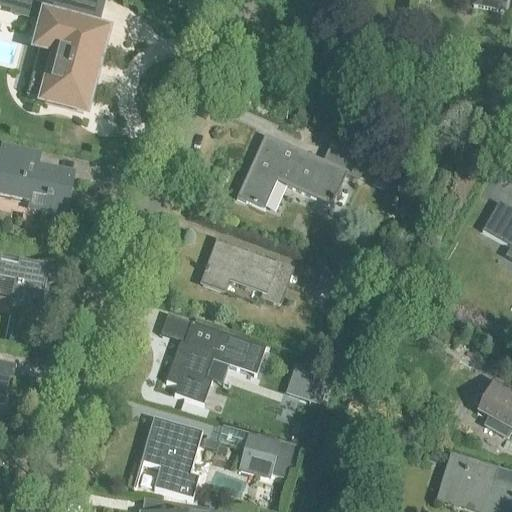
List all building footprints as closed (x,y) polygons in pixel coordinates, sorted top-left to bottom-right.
[(69,0),(0,0),(0,8),(14,12),(13,17),(44,25),(37,52),(56,57),(44,105),(82,116),(103,38),(74,31),(81,3),(69,0)] [(357,9),(358,0),(340,0),(339,6),(357,9)] [(474,0),(472,9),(502,16),(505,0),(474,0)] [(238,204),(258,212),(269,186),(328,212),(343,178),(357,184),(366,164),(331,148),(322,169),(306,162),(301,175),(285,168),(290,155),(264,144),(238,204)] [(42,216),(63,220),(71,182),(35,175),(38,160),(4,153),(0,169),(0,200),(31,207),(33,198),(45,201),(42,216)] [(394,171),(382,165),(377,176),(390,182),(394,171)] [(511,215),(497,208),(482,235),(511,252),(507,261),(511,263),(511,215)] [(277,268),(221,247),(205,290),(225,298),(230,285),(267,299),(265,304),(281,310),(293,277),(276,270),(277,268)] [(29,315),(29,314),(34,316),(42,276),(37,275),(37,274),(17,270),(16,274),(0,270),(0,288),(12,291),(9,311),(29,315)] [(318,297),(342,305),(350,282),(326,274),(318,297)] [(165,386),(165,387),(176,391),(179,392),(176,400),(174,399),(173,400),(203,410),(203,409),(200,408),(208,386),(211,387),(211,386),(217,367),(227,371),(238,374),(241,365),(256,371),(262,354),(264,354),(265,353),(190,327),(190,328),(192,329),(186,349),(179,346),(179,347),(178,348),(181,349),(168,387),(165,386)] [(9,332),(5,350),(23,353),(26,336),(9,332)] [(0,407),(2,408),(7,382),(12,383),(15,370),(0,366),(0,407)] [(296,371),(287,397),(319,408),(328,382),(294,370),(294,371),(296,371)] [(511,397),(495,387),(477,418),(489,425),(485,432),(508,444),(511,438),(511,397)] [(165,490),(183,495),(199,439),(151,426),(139,469),(159,475),(160,473),(169,476),(165,490)] [(276,471),(278,462),(274,461),(277,449),(249,443),(242,476),(270,482),(273,471),(276,471)] [(205,444),(203,451),(215,454),(217,447),(205,444)] [(431,454),(429,461),(437,464),(440,457),(431,454)] [(438,509),(449,511),(511,511),(511,493),(493,488),(497,475),(453,461),(438,509)] [(337,511),(336,505),(325,500),(318,511),(319,511),(337,511)]
